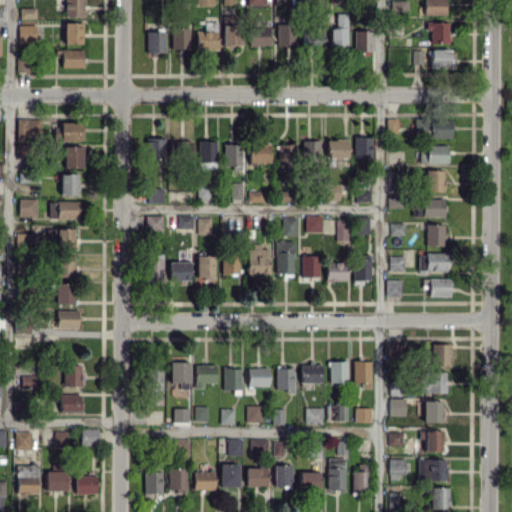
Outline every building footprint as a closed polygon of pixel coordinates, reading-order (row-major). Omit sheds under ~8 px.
[(82,0),(64,0),(64,16),(82,16),(82,0)] [(406,0),(389,0),(390,15),(407,14),(406,0)] [(443,0),(422,0),(422,14),(444,14),(443,0)] [(35,18),(35,7),(19,8),(19,18),(35,18)] [(346,13),(334,13),(335,27),(328,28),(329,48),(346,48),(346,13)] [(239,46),(239,15),(222,15),(221,46),(239,46)] [(216,49),(217,21),(204,21),(203,31),(195,31),(195,49),(216,49)] [(429,42),(447,43),(447,21),(425,21),(424,29),(429,29),(429,42)] [(81,44),(82,22),(63,22),(63,43),(81,44)] [(293,45),(293,23),(276,24),(276,45),(293,45)] [(35,41),(34,24),(17,25),(17,41),(35,41)] [(188,27),(169,27),(170,49),(188,48),(188,27)] [(269,27),(250,27),(249,45),(269,45),(269,27)] [(300,27),(300,49),(322,49),(321,27),(300,27)] [(371,30),(353,30),(353,51),(372,50),(371,30)] [(145,31),(146,52),(164,52),(163,31),(145,31)] [(82,49),(60,49),(59,66),(81,67),(82,49)] [(450,49),(429,49),(429,67),(450,67),(450,49)] [(421,50),(411,50),(411,63),(421,64),(421,50)] [(16,70),(28,71),(28,57),(17,56),(16,70)] [(450,137),(450,119),(413,118),(413,136),(450,137)] [(16,140),(40,139),(40,119),(16,119),(16,140)] [(81,140),(81,122),(53,123),(53,140),(81,140)] [(145,137),(146,158),(163,157),(163,136),(145,137)] [(370,157),(371,136),(353,136),(353,157),(370,157)] [(326,158),(347,158),(346,138),(325,139),(326,158)] [(319,139),(300,140),(301,160),(319,160),(319,139)] [(189,140),(169,140),(168,157),(189,157),(189,140)] [(16,158),(29,158),(28,143),(15,144),(16,158)] [(241,165),(241,143),(222,144),(222,165),(241,165)] [(248,162),(268,162),(268,143),(248,143),(248,162)] [(294,165),(295,144),(277,143),(276,164),(294,165)] [(446,162),(446,144),(421,145),(421,163),(446,162)] [(81,146),(61,146),(62,167),(81,166),(81,146)] [(443,170),(424,169),(423,191),(443,191),(443,170)] [(403,186),(402,170),(387,170),(387,186),(403,186)] [(59,194),(78,194),(77,173),(59,174),(59,194)] [(241,182),(227,181),(227,199),(241,199),(241,182)] [(324,199),(339,200),(339,184),(325,183),(324,199)] [(196,199),(209,199),(210,184),(196,184),(196,199)] [(162,202),(162,187),(146,187),(147,202),(162,202)] [(262,190),(246,191),(246,202),(262,201),(262,190)] [(369,200),(369,190),(354,191),(354,201),(369,200)] [(36,198),(17,198),(17,216),(35,216),(36,198)] [(410,216),(442,216),(443,199),(411,198),(410,216)] [(47,217),(77,218),(77,201),(48,200),(47,217)] [(176,228),(191,228),(191,214),(176,214),(176,228)] [(304,232),(321,231),(320,214),(303,215),(304,232)] [(144,215),(144,230),(160,231),(161,215),(144,215)] [(368,233),(368,215),(352,215),(351,233),(368,233)] [(209,234),(209,217),(196,216),(195,233),(209,234)] [(295,235),(295,216),(279,216),(279,235),(295,235)] [(335,240),(346,240),(346,218),(334,219),(335,240)] [(387,234),(403,234),(403,223),(388,222),(387,234)] [(424,244),(442,245),(443,224),(424,223),(424,244)] [(52,237),(52,248),(75,248),(76,228),(55,227),(54,237),(52,237)] [(32,232),(14,233),(15,247),(33,246),(32,232)] [(292,273),(293,240),(274,240),(273,273),(292,273)] [(246,245),(246,275),(267,276),(268,248),(260,248),(260,246),(246,245)] [(417,270),(446,269),(446,252),(417,253),(417,270)] [(162,254),(150,253),(149,280),(161,280),(162,254)] [(238,273),(237,253),(220,254),(221,274),(238,273)] [(74,255),(56,255),(55,276),(73,276),(74,255)] [(194,277),(214,277),(214,255),(195,255),(194,277)] [(317,255),(299,255),(300,276),(318,276),(317,255)] [(402,255),(387,255),(387,270),(402,270),(402,255)] [(370,259),(352,258),(351,279),(369,280),(370,259)] [(168,280),(189,280),(189,262),(168,261),(168,280)] [(346,280),(345,261),(324,262),(324,280),(346,280)] [(449,277),(420,278),(421,285),(427,285),(427,296),(449,295),(449,277)] [(384,295),(399,295),(399,279),(384,279),(384,295)] [(74,283),(54,282),(53,303),(73,303),(74,283)] [(77,310),(55,309),(55,328),(76,328),(77,310)] [(386,359),(402,360),(403,343),(387,342),(386,359)] [(449,364),(448,343),(430,343),(430,365),(449,364)] [(188,388),(188,361),(178,361),(178,356),(169,356),(169,382),(178,382),(178,388),(188,388)] [(327,361),(328,382),(346,382),(346,360),(327,361)] [(370,361),(351,360),(351,387),(369,387),(370,361)] [(194,388),(202,387),(202,383),(215,382),(214,363),(192,364),(194,388)] [(299,363),(298,381),(320,382),(320,364),(299,363)] [(80,365),(62,365),(62,385),(79,385),(80,365)] [(292,366),(274,366),(274,389),(292,389),(292,366)] [(239,367),(221,368),(221,389),(239,388),(239,367)] [(267,385),(267,367),(246,367),(246,385),(267,385)] [(161,395),(162,369),(149,369),(148,394),(161,395)] [(445,392),(445,371),(420,371),(420,392),(445,392)] [(20,387),(34,388),(34,375),(21,375),(20,387)] [(59,411),(79,411),(79,393),(58,394),(59,411)] [(404,398),(387,397),(387,414),(403,415),(404,398)] [(421,421),(441,422),(441,400),(422,400),(421,421)] [(260,422),(260,405),(245,404),(244,421),(260,422)] [(346,419),(346,404),(332,404),(331,419),(346,419)] [(206,405),(192,405),(192,420),(206,420),(206,405)] [(321,406),(303,407),(303,424),(321,423),(321,406)] [(353,421),(369,422),(370,407),(353,406),(353,421)] [(232,408),(218,407),(218,424),(232,424),(232,408)] [(283,408),(270,408),(270,424),(283,423),(283,408)] [(79,445),(97,444),(97,428),(79,428),(79,445)] [(441,430),(417,429),(417,438),(424,438),(423,451),(441,451),(441,430)] [(29,430),(12,431),(13,449),(29,449),(29,430)] [(65,430),(53,430),(53,445),(65,445),(65,430)] [(386,445),(400,445),(401,432),(387,432),(386,445)] [(225,455),(241,455),(241,438),(226,438),(225,455)] [(335,454),(345,454),(345,440),(335,440),(335,454)] [(271,455),(282,455),(281,441),(271,441),(271,455)] [(343,457),(326,457),(325,488),(342,489),(343,457)] [(404,458),(386,458),(387,476),(404,476),(404,458)] [(445,480),(444,458),(416,458),(416,480),(445,480)] [(218,463),(218,486),(238,486),(237,462),(218,463)] [(290,463),(272,464),(272,485),(290,485),(290,463)] [(350,492),(367,491),(366,463),(358,463),(358,470),(350,471),(350,492)] [(37,464),(16,464),(15,493),(36,494),(37,464)] [(244,485),(265,486),(266,466),(244,465),(244,485)] [(184,468),(166,468),(167,488),(184,488),(184,468)] [(44,490),(65,490),(65,470),(44,470),(44,490)] [(160,471),(142,471),(143,493),(160,492),(160,471)] [(191,471),(191,489),(213,489),(213,471),(191,471)] [(297,491),(318,492),(319,471),(298,471),(297,491)] [(73,492),(95,493),(95,475),(74,474),(73,492)] [(430,508),(448,508),(448,487),(430,486),(430,508)] [(399,491),(386,491),(387,508),(399,508),(399,491)]
